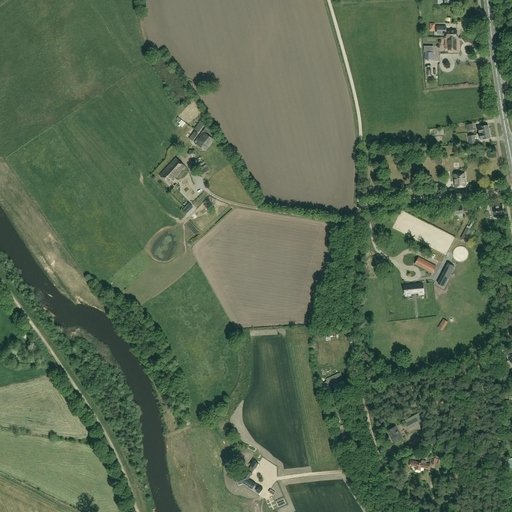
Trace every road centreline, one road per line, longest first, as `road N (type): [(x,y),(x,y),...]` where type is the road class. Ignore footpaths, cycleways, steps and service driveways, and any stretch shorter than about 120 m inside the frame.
road 1 (track): [(405,511),(372,436),(356,361),(356,221)]
road 2 (track): [(0,281),(109,443),(136,511)]
road 3 (track): [(357,204),(360,123),(328,0)]
road 4 (primary): [(511,164),(486,0)]
road 5 (track): [(357,204),(504,190)]
